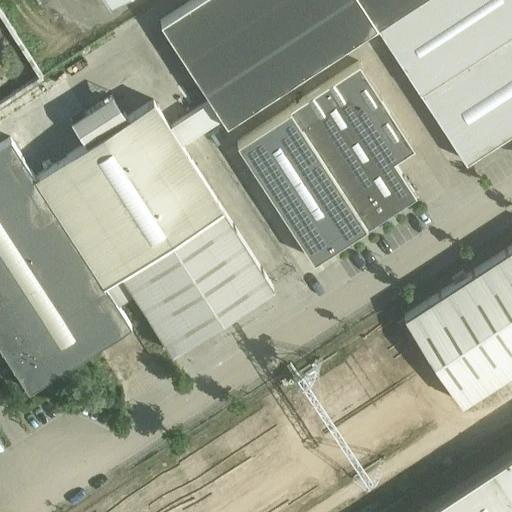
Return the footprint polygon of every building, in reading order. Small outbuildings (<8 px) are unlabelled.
[(511,0),(190,0),(160,20),(211,98),(222,116),(226,122),(377,24),(466,160),(511,130),(511,0)] [(358,61),(288,107),(364,227),(416,193),(405,176),(393,158),(414,145),(358,61)] [(10,137),(0,143),(0,345),(4,352),(16,370),(28,390),(97,345),(130,324),(131,323),(118,303),(134,292),(172,350),(273,285),(272,283),(262,268),(181,143),(222,116),(211,98),(170,125),(153,99),(127,116),(86,143),(35,175),(21,154),(10,137)] [(331,248),(364,227),(288,107),(237,140),(302,242),(312,256),(313,258),(316,257),(329,248),(330,247),(331,248)] [(410,341),(418,336),(460,402),(511,368),(511,244),(465,275),(462,270),(452,277),(455,282),(404,315),(405,316),(397,322),(410,341)] [(319,255),(310,263),(324,278),(333,270),(319,255)] [(291,371),(269,381),(274,390),(295,381),(291,371)] [(279,405),(260,417),(285,456),(304,444),(279,405)] [(511,511),(511,449),(417,511),(511,511)]
